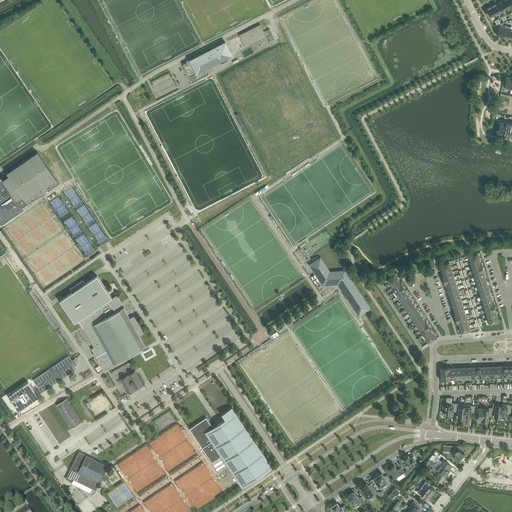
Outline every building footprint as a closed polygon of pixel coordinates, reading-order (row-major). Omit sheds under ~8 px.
[(506,0),(502,0),(501,1),(505,9),(510,7),(506,0)] [(501,1),(496,3),(501,12),(505,9),(501,1)] [(496,3),(492,5),(496,14),(501,12),(496,3)] [(496,14),(492,5),(484,9),(487,15),(489,13),(491,17),(496,14)] [(260,24),(243,33),(239,35),(245,48),(267,37),(260,24)] [(220,63),(222,63),(223,63),(224,62),(226,62),(227,61),(228,60),(229,59),(231,58),(230,58),(229,56),(232,55),(226,42),(183,64),(189,77),(218,62),(218,61),(219,60),(221,63),(220,63)] [(1,178),(0,178),(0,217),(4,223),(25,208),(24,206),(28,203),(32,199),(34,201),(60,183),(38,152),(25,161),(23,162),(7,173),(9,175),(3,180),(1,178)] [(369,308),(348,275),(345,271),(330,272),(320,258),(313,262),(310,265),(323,284),(338,283),(359,315),(361,314),(369,308)] [(441,270),(451,267),(449,262),(440,264),(441,270)] [(397,278),(394,273),(386,279),(389,283),(397,278)] [(103,370),(118,362),(145,346),(140,336),(143,334),(142,331),(141,330),(135,319),(135,318),(133,316),(130,318),(124,307),(120,310),(118,306),(122,303),(118,297),(117,295),(113,298),(106,289),(97,275),(91,279),(86,283),(83,280),(70,289),(72,292),(63,298),(60,300),(75,322),(76,321),(78,320),(84,329),(94,347),(91,349),(103,370)] [(389,283),(392,287),(400,282),(397,278),(389,283)] [(395,292),(403,286),(402,284),(401,284),(401,283),(401,282),(400,282),(392,287),(395,292)] [(395,292),(397,296),(406,291),(405,290),(406,290),(405,290),(404,289),(405,288),(403,286),(395,292)] [(400,300),(408,295),(406,291),(397,296),(400,300)] [(400,300),(403,304),(411,299),(408,295),(400,300)] [(403,304),(406,309),(414,303),(411,299),(403,304)] [(406,309),(409,313),(417,308),(414,303),(406,309)] [(409,313),(411,317),(420,312),(417,308),(409,313)] [(414,322),(422,316),(420,312),(411,317),(414,322)] [(425,320),(422,316),(414,322),(417,326),(425,320)] [(499,321),(497,316),(488,319),(490,324),(499,321)] [(426,321),(426,320),(425,321),(425,320),(417,326),(420,330),(429,324),(427,322),(426,322),(426,321)] [(431,328),(430,328),(430,327),(429,324),(420,330),(423,334),(431,329),(431,328)] [(425,339),(434,333),(431,329),(423,334),(425,339)] [(437,338),(434,333),(425,339),(428,343),(437,338)] [(72,360),(69,355),(33,380),(37,385),(42,392),(75,370),(70,362),(72,360)] [(121,379),(129,393),(143,385),(137,374),(135,371),(121,379)] [(28,381),(8,395),(12,400),(14,399),(17,404),(15,405),(19,410),(39,396),(28,381)] [(82,422),(67,398),(57,405),(72,428),(82,422)] [(456,410),(457,403),(451,402),(451,405),(446,404),(445,410),(444,409),(444,410),(445,410),(444,414),(450,415),(452,415),(453,409),(456,410)] [(492,409),(493,404),(490,404),(490,402),(487,402),(486,406),(484,406),(482,420),(488,421),(489,414),(492,414),(492,409)] [(464,418),(466,404),(457,403),(456,410),(459,410),(458,417),(464,418)] [(500,417),(502,403),(496,403),(495,405),(493,404),(492,409),(495,410),(494,416),(500,417)] [(510,411),(511,405),(502,403),(500,417),(501,417),(505,418),(505,417),(506,417),(507,411),(510,411)] [(474,412),(474,407),(472,407),(472,405),(466,404),(464,418),(468,418),(468,417),(470,418),(471,412),(474,412)] [(482,420),(484,406),(483,406),(483,408),(477,408),(474,407),(474,412),(477,412),(476,418),(478,418),(478,419),(482,420)] [(197,441),(205,453),(204,453),(217,472),(227,465),(240,484),(243,488),(273,467),(232,407),(222,414),(223,416),(225,419),(216,425),(214,426),(213,427),(206,417),(189,429),(197,441)] [(459,445),(458,445),(455,444),(453,444),(451,444),(448,444),(442,444),(442,445),(445,445),(444,450),(455,451),(455,452),(454,453),(454,454),(454,455),(454,456),(455,457),(458,460),(465,453),(461,449),(460,449),(460,445),(459,445)] [(88,455),(79,451),(66,478),(70,480),(71,479),(73,480),(74,479),(93,489),(93,488),(97,489),(96,490),(104,475),(109,465),(88,455)] [(407,455),(404,457),(403,458),(406,462),(405,463),(407,464),(404,466),(408,472),(412,470),(410,468),(415,465),(413,462),(416,460),(413,456),(410,458),(408,455),(407,455)] [(428,462),(429,463),(439,471),(446,476),(450,471),(447,469),(451,465),(444,460),(439,467),(430,460),(428,462)] [(429,463),(427,466),(437,474),(435,476),(442,481),(446,476),(439,471),(429,463)] [(394,464),(388,468),(394,477),(395,476),(396,478),(404,473),(400,468),(397,469),(394,464)] [(376,476),(373,478),(375,480),(375,481),(374,481),(377,485),(378,485),(379,487),(382,486),(386,484),(386,483),(388,482),(391,480),(388,475),(385,477),(382,472),(379,474),(378,474),(376,475),(376,476)] [(415,482),(431,495),(435,490),(429,485),(426,488),(425,488),(426,487),(417,480),(415,482)] [(431,495),(415,482),(413,485),(422,491),(423,490),(424,491),(421,495),(428,499),(431,495)] [(370,488),(366,483),(360,487),(362,489),(361,489),(364,493),(365,493),(369,499),(377,493),(373,487),(370,488)] [(351,504),(352,503),(353,506),(358,503),(360,505),(365,501),(362,496),(359,498),(357,495),(356,495),(354,492),(353,492),(350,494),(350,495),(347,496),(350,501),(349,501),(351,504)] [(412,508),(416,511),(418,511),(421,508),(415,503),(416,502),(414,501),(410,507),(412,508)] [(331,506),(334,511),(347,511),(349,511),(345,505),(342,506),(340,507),(337,502),(331,506)]
